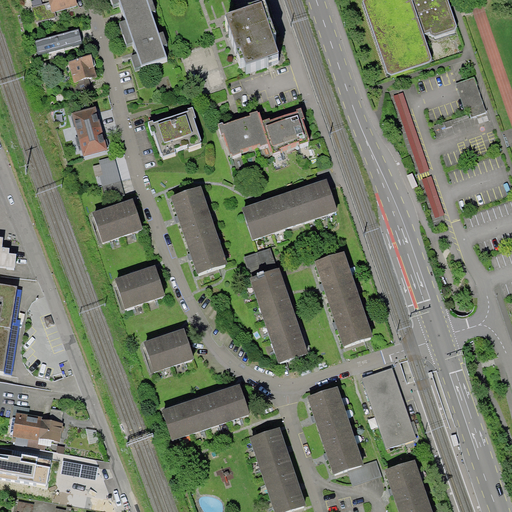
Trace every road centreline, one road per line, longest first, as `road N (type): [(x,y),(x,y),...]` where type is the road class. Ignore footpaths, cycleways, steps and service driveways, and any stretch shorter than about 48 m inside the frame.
road 1 (residential): [(281,389),(234,366),(205,338),(144,192),(91,0)]
road 2 (secondary): [(317,0),(438,337)]
road 3 (residential): [(0,160),(88,403)]
road 4 (secondary): [(438,337),(499,511)]
road 5 (residential): [(338,172),(276,0)]
road 6 (residential): [(281,389),(438,337)]
